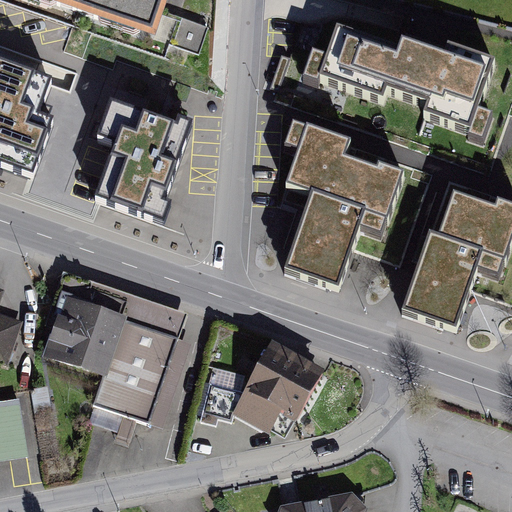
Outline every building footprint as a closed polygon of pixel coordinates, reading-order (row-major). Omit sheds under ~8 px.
[(27,0),(154,46),(171,0),(27,0)] [(424,121),(470,137),(495,67),(406,36),(399,55),(337,34),(319,84),(383,106),(387,97),(427,111),(424,121)] [(0,70),(0,168),(1,169),(31,78),(1,68),(0,70)] [(52,85),(31,78),(1,169),(34,180),(52,126),(39,122),(52,85)] [(95,203),(124,214),(157,124),(111,107),(97,143),(115,149),(95,203)] [(190,136),(157,124),(124,214),(157,226),(190,136)] [(311,200),(349,214),(365,171),(345,164),(351,148),(307,132),(286,191),(311,200)] [(377,175),(365,171),(349,214),(365,219),(388,227),(405,180),(378,170),(377,175)] [(429,239),(402,317),(457,336),(483,260),(505,268),(511,248),(511,211),(498,207),(496,214),(453,199),(438,242),(429,239)] [(339,295),(365,219),(349,214),(311,200),(285,276),(339,295)] [(0,313),(6,297),(0,294),(0,373),(7,376),(22,330),(0,322),(0,313)] [(189,320),(131,302),(126,319),(64,300),(43,367),(105,387),(96,412),(153,431),(189,320)] [(324,379),(271,353),(237,420),(273,439),(280,426),(296,434),(324,379)] [(18,411),(0,413),(0,467),(25,465),(18,411)] [(366,511),(354,499),(282,511),(366,511)]
